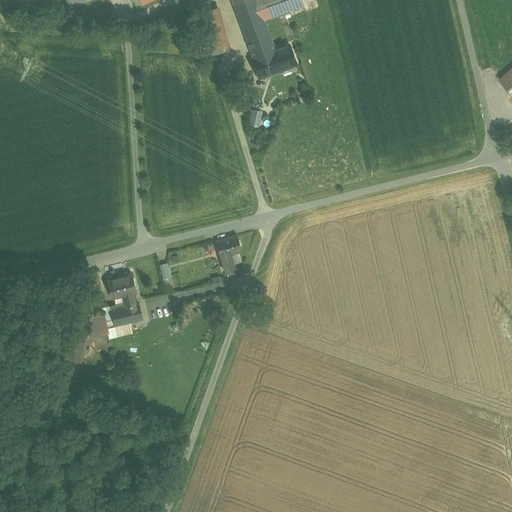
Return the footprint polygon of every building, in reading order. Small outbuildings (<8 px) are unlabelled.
[(66,0),(70,8),(88,0),(66,0)] [(231,0),(253,57),(273,49),(271,44),(273,43),(264,19),(302,5),(299,0),(231,0)] [(220,5),(199,11),(209,49),(231,43),(220,5)] [(253,57),(251,58),(259,77),(296,63),(289,44),(273,49),(253,57)] [(511,69),(500,80),(511,92),(511,69)] [(253,108),(249,123),(257,126),(262,110),(253,108)] [(237,235),(217,241),(224,267),(226,273),(235,271),(230,254),(242,250),(237,235)] [(160,265),(163,279),(167,294),(174,292),(167,263),(160,265)] [(132,273),(122,275),(122,277),(108,280),(112,297),(123,295),(126,306),(136,303),(133,292),(136,291),(132,273)] [(126,306),(111,309),(111,310),(115,325),(143,318),(139,302),(126,306)] [(111,310),(104,312),(107,327),(115,325),(111,310)]
